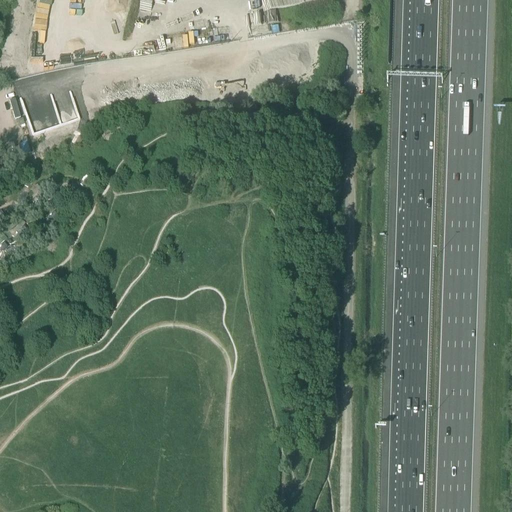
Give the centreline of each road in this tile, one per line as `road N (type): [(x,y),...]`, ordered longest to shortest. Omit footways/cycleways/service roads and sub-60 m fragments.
road 1 (motorway): [(452,511),(469,0)]
road 2 (motorway): [(424,0),(409,511)]
